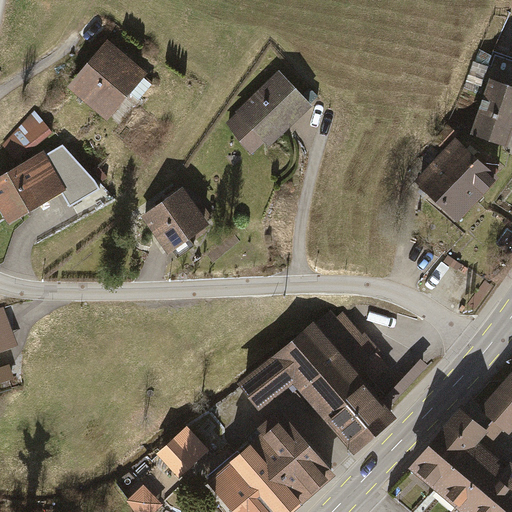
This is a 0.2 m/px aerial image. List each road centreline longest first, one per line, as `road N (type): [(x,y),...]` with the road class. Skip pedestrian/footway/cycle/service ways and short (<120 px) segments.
road 1 (residential): [(483,352),(409,298),(356,284),(48,292),(0,283)]
road 2 (primary): [(334,511),(483,352)]
